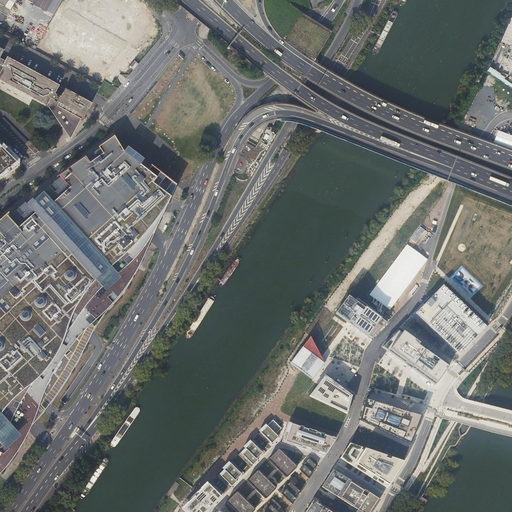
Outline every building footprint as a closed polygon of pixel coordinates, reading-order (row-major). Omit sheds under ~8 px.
[(27,0),(46,11),(51,0),(27,0)] [(72,140),(83,117),(85,118),(86,118),(87,118),(87,117),(86,117),(86,116),(93,103),(66,89),(65,90),(58,87),(59,85),(12,61),(6,58),(3,63),(0,60),(0,55),(2,51),(0,49),(0,82),(49,108),(72,140)] [(6,58),(12,61),(14,57),(2,51),(0,55),(0,60),(3,63),(6,58)] [(267,148),(274,132),(271,131),(272,128),(266,126),(259,145),(267,148)] [(0,179),(20,165),(21,160),(4,143),(3,144),(0,140),(0,179)] [(0,469),(4,464),(5,462),(8,457),(12,451),(13,450),(18,442),(24,434),(29,425),(39,409),(41,407),(42,405),(44,401),(47,398),(51,392),(54,386),(58,381),(61,376),(64,371),(67,367),(73,357),(77,351),(89,332),(92,328),(96,322),(102,313),(107,306),(110,300),(115,293),(118,288),(122,283),(128,273),(151,237),(153,234),(169,209),(182,190),(162,177),(149,169),(124,153),(118,145),(114,141),(104,149),(109,155),(90,170),(86,165),(70,178),(79,189),(63,202),(53,210),(43,198),(32,207),(38,214),(30,220),(24,225),(18,230),(9,218),(9,217),(8,218),(6,216),(0,220),(0,469)] [(177,185),(114,141),(118,145),(118,146),(124,153),(149,169),(162,178),(182,190),(177,185)] [(33,145),(29,148),(35,154),(39,151),(33,145)] [(100,149),(86,158),(90,164),(104,154),(100,149)] [(25,203),(9,218),(18,230),(24,225),(30,220),(38,214),(32,207),(25,203)] [(414,283),(427,262),(390,238),(358,288),(366,293),(373,282),(377,285),(379,282),(400,295),(404,289),(403,289),(409,279),(414,283)] [(487,327),(443,285),(416,313),(459,355),(465,349),(487,327)] [(349,296),(335,313),(371,339),(387,323),(349,296)] [(448,367),(398,331),(382,347),(435,385),(448,367)] [(310,337),(290,362),(313,380),(324,363),(310,337)] [(352,396),(325,375),(309,396),(347,414),(352,396)] [(422,415),(366,398),(360,420),(411,444),(422,415)] [(280,423),(274,418),(259,434),(268,444),(270,442),(272,443),(278,437),(275,434),(281,428),(278,425),(280,423)] [(336,439),(288,423),(282,441),(325,456),(336,439)] [(266,452),(253,440),(252,441),(240,454),(238,455),(251,467),(258,460),(257,459),(261,455),(262,456),(266,452)] [(350,443),(341,458),(386,488),(404,462),(350,443)] [(296,465),(280,450),(279,450),(278,450),(270,459),(270,460),(286,476),(287,476),(296,467),(296,466),(296,465)] [(309,458),(303,464),(305,466),(312,472),(316,465),(309,458)] [(245,473),(232,461),(231,462),(218,475),(217,476),(230,489),(237,482),(236,480),(240,476),(241,477),(245,473)] [(312,472),(305,466),(300,471),(309,479),(312,473),(312,472)] [(355,511),(370,511),(379,499),(333,470),(322,487),(357,510),(355,511)] [(275,487),(259,471),(258,471),(249,480),(249,481),(265,497),(266,497),(275,488),(275,487)] [(290,481),(284,487),(287,490),(295,498),(301,492),(290,481)] [(203,489),(184,509),(188,511),(206,511),(222,497),(208,484),(203,489)] [(295,498),(287,490),(282,495),(292,504),(296,499),(295,498)] [(238,492),(237,493),(228,501),(228,502),(228,503),(237,511),(251,511),(254,510),(255,509),(254,508),(238,493),(238,492)] [(330,511),(313,501),(305,511),(330,511)]
